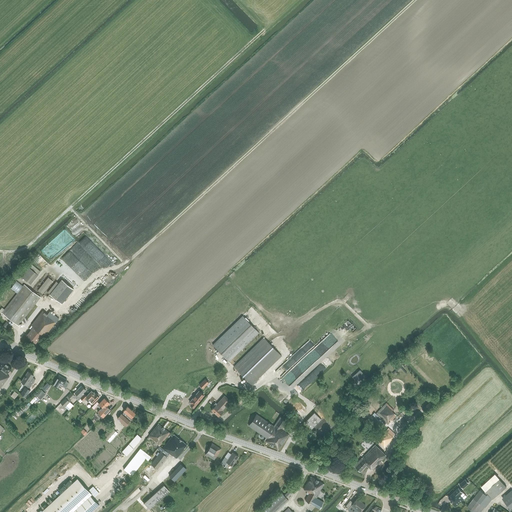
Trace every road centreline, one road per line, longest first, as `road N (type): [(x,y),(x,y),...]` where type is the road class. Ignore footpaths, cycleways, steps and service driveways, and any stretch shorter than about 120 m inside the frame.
road 1 (track): [(414,0),(129,260),(95,273),(64,307),(43,304),(11,350)]
road 2 (tertiary): [(393,497),(0,346)]
